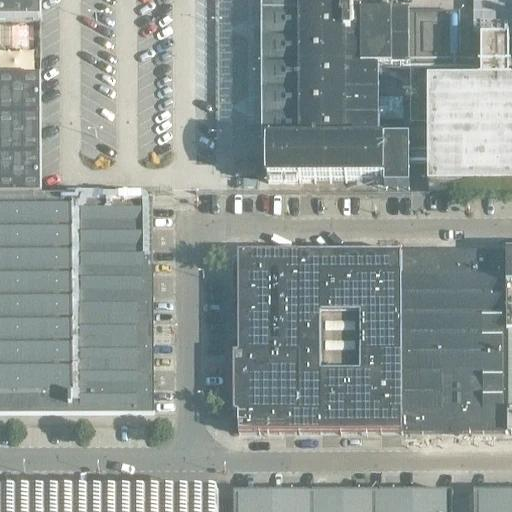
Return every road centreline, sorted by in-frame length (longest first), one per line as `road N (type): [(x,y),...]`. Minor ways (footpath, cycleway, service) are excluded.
road 1 (unclassified): [(190,462),(189,232),(511,232)]
road 2 (unclassified): [(190,462),(511,464)]
road 3 (unclassified): [(0,463),(190,462)]
